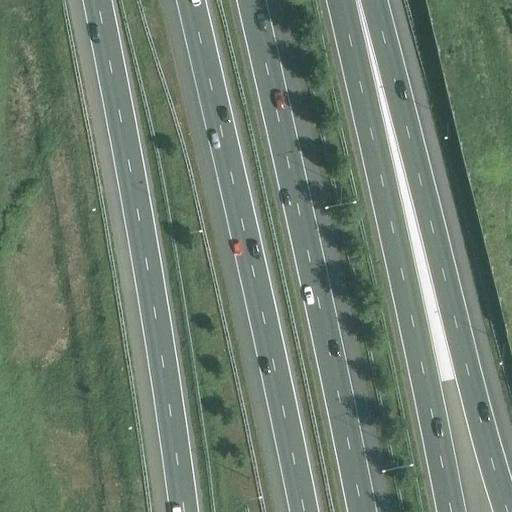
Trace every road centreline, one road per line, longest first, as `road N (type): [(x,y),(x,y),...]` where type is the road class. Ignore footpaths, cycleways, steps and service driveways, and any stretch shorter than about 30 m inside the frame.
road 1 (motorway): [(506,511),(426,198),(363,0)]
road 2 (motorway): [(190,0),(304,511)]
road 3 (motorway): [(361,511),(250,0)]
road 4 (motorway): [(452,511),(349,0)]
road 5 (motorway): [(95,0),(142,238),(181,511)]
